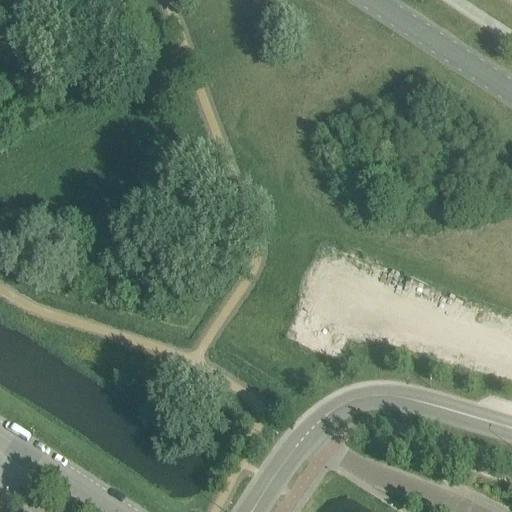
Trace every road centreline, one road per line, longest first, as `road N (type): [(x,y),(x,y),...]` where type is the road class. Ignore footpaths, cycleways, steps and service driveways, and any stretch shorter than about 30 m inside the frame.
road 1 (tertiary): [(253,511),(309,431),(348,399),(409,397),(511,428)]
road 2 (secondary): [(511,89),(376,0)]
